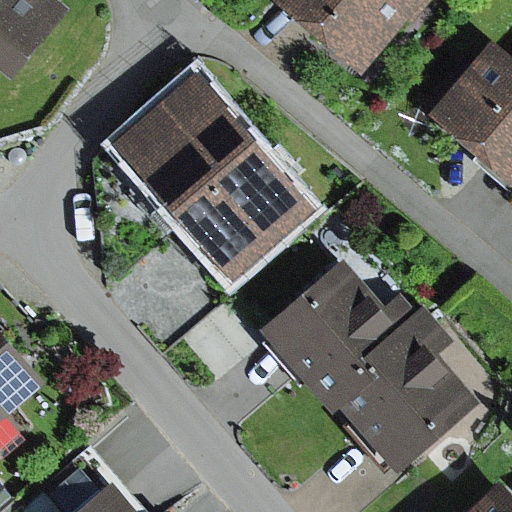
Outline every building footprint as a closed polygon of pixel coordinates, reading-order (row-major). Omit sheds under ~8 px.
[(0,0),(0,71),(48,14),(31,0),(0,0)] [(260,0),(347,80),(420,0),(260,0)] [(511,76),(488,55),(428,123),(511,196),(511,194),(511,76)] [(195,78),(107,146),(215,283),(302,215),(195,78)] [(341,267),(261,338),(326,412),(407,341),(341,267)] [(407,341),(326,412),(399,494),(479,422),(407,341)] [(0,352),(0,422),(35,391),(0,352)] [(125,511),(100,483),(66,511),(125,511)] [(511,511),(511,504),(500,489),(470,511),(511,511)]
